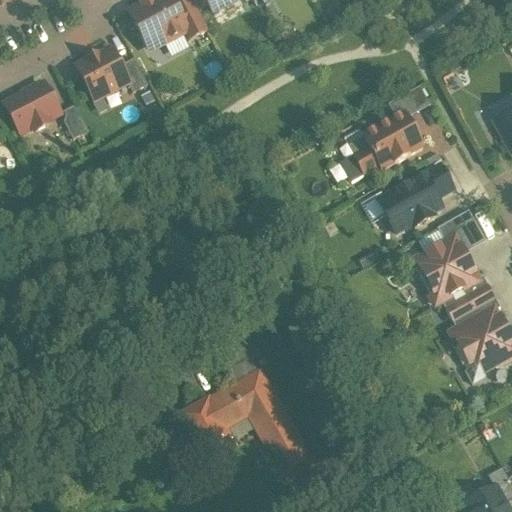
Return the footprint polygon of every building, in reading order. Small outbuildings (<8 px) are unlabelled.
[(167,0),(157,0),(151,3),(151,2),(141,7),(141,9),(129,15),(147,50),(161,43),(163,47),(183,37),(186,35),(174,12),(167,0)] [(204,0),(212,15),(240,0),(204,0)] [(208,34),(192,3),(174,12),(186,35),(183,37),(187,45),(208,34)] [(110,53),(76,71),(94,104),(127,87),(128,86),(119,70),(110,53)] [(147,89),(133,63),(119,70),(128,86),(127,87),(132,97),(147,89)] [(43,89),(4,110),(20,140),(33,133),(35,136),(48,129),(47,126),(59,119),(43,89)] [(402,98),(387,107),(395,120),(404,116),(404,117),(410,113),(402,98)] [(75,110),(63,116),(65,120),(63,127),(73,145),(89,136),(75,110)] [(511,115),(495,125),(511,155),(511,115)] [(395,120),(362,139),(368,150),(352,159),(363,178),(379,170),(381,174),(393,167),(394,167),(409,159),(409,158),(423,151),(404,117),(404,116),(395,120)] [(439,170),(382,201),(389,213),(384,216),(395,236),(411,226),(413,230),(433,219),(431,215),(441,210),(436,201),(452,192),(439,170)] [(468,214),(437,232),(446,247),(454,243),(451,238),(474,225),(468,214)] [(468,268),(463,260),(465,258),(464,257),(462,258),(454,243),(446,247),(416,264),(424,278),(420,280),(427,294),(431,291),(439,305),(441,305),(457,334),(455,335),(461,346),(457,348),(470,371),(465,374),(472,388),(485,380),(482,374),(498,366),(503,367),(510,364),(510,362),(511,362),(511,345),(511,346),(508,340),(509,340),(508,339),(507,339),(502,330),(503,330),(502,329),(494,315),(500,312),(487,289),(482,280),(476,283),(468,269),(470,268),(470,267),(468,268)] [(235,321),(218,292),(201,302),(218,330),(235,321)] [(238,341),(214,354),(215,355),(215,354),(228,376),(227,376),(227,377),(228,376),(251,363),(238,341)] [(21,358),(0,369),(0,391),(31,376),(21,358)] [(251,363),(228,376),(236,391),(208,407),(207,406),(184,419),(192,432),(185,436),(187,439),(194,435),(205,454),(227,441),(221,432),(249,416),(288,484),(313,470),(289,429),(289,430),(251,363)] [(506,511),(495,491),(462,509),(463,511),(506,511)]
